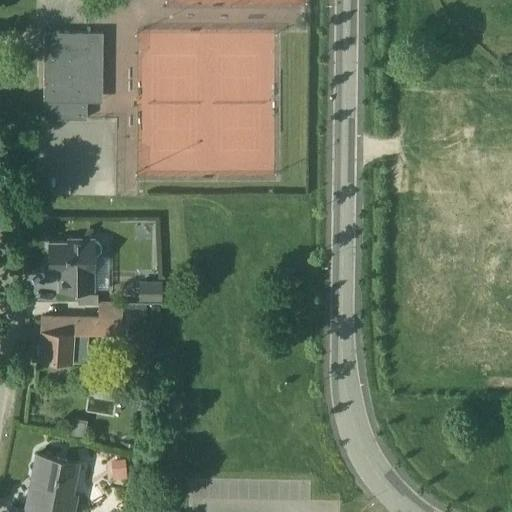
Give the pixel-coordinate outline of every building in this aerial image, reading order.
[(87,31),(63,31),(43,31),(43,118),(86,118),(87,31)] [(58,289),(94,289),(94,256),(97,254),(100,251),(100,244),(95,239),(95,236),(67,236),(67,241),(48,241),(48,271),(58,271),(58,289)] [(161,280),(156,280),(139,280),(139,299),(161,299),(161,280)] [(72,358),(72,326),(122,327),(122,299),(98,299),(98,312),(41,312),(39,344),(36,346),(36,350),(39,352),(38,357),(72,358)] [(15,311),(2,311),(2,339),(15,339),(15,311)] [(79,461),(56,457),(36,453),(25,509),(42,511),(74,511),(78,492),(73,491),(79,461)] [(113,478),(126,477),(125,458),(112,459),(113,478)]
